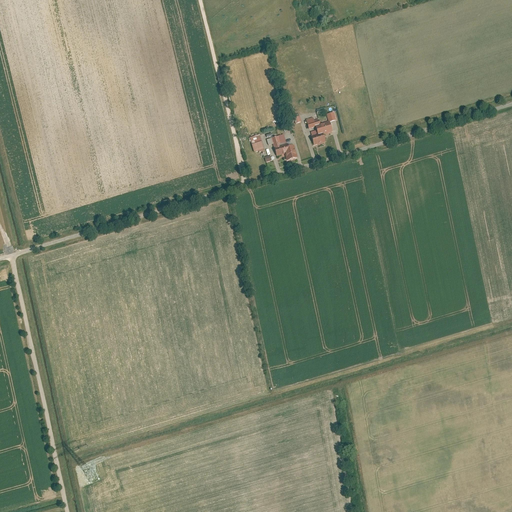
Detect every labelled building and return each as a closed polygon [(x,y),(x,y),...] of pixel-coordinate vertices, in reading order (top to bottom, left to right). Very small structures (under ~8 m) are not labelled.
[(334,113),(327,115),(330,123),(337,121),(334,113)] [(314,118),(307,120),(309,128),(316,127),(321,125),(319,119),(314,121),(314,118)] [(312,137),(314,145),(326,142),(324,135),(332,132),(330,123),(321,125),(316,127),(317,131),(318,135),(313,137),(312,137)] [(261,135),(250,138),(252,144),(262,141),(261,135)] [(273,138),(268,140),(269,145),(273,144),(277,156),(286,154),(288,161),(298,158),(294,145),(287,147),(284,135),(273,138)] [(265,149),(262,141),(252,144),(254,152),(265,149)]
